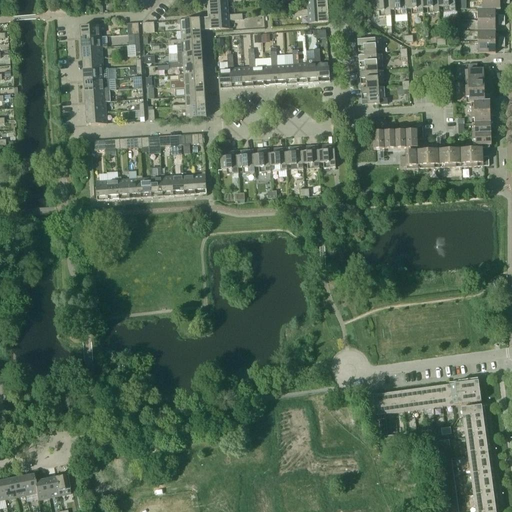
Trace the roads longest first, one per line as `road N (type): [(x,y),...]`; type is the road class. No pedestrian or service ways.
road 1 (residential): [(76,133),(328,125),(337,113)]
road 2 (residential): [(76,133),(69,18),(137,14),(150,0)]
road 3 (residential): [(365,371),(511,353)]
road 4 (residential): [(438,129),(437,109),(337,113)]
